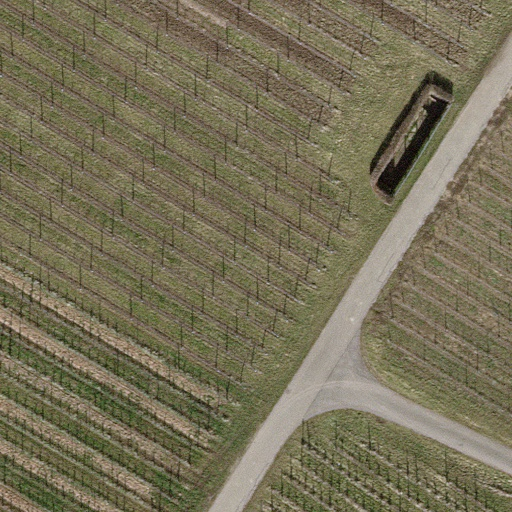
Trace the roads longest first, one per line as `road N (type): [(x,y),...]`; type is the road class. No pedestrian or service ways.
road 1 (track): [(511,59),(228,511)]
road 2 (track): [(511,459),(320,364)]
